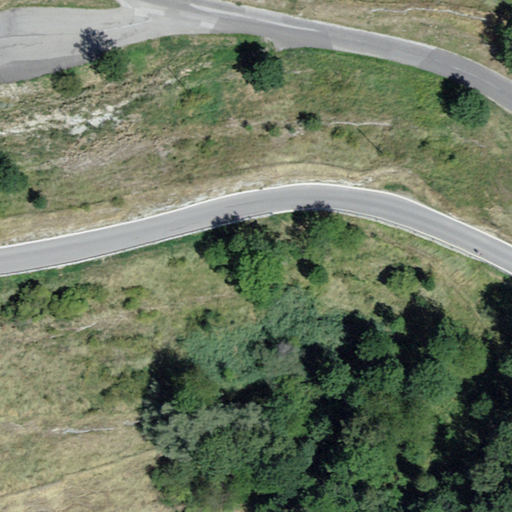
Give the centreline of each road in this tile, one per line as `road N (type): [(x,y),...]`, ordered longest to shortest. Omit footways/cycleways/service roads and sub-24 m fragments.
road 1 (tertiary): [(0,261),(323,196),(385,208),(511,261)]
road 2 (unclassified): [(169,0),(437,60),(511,97)]
